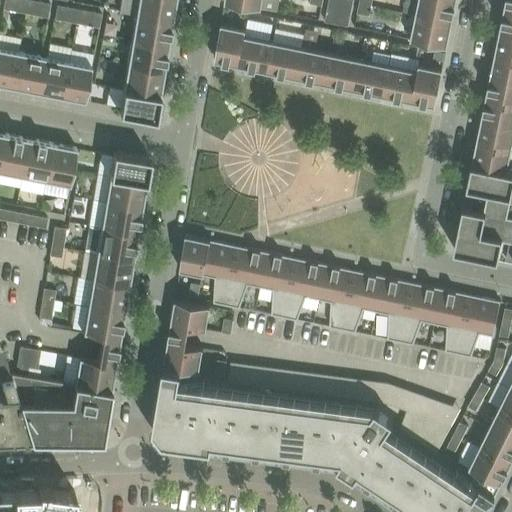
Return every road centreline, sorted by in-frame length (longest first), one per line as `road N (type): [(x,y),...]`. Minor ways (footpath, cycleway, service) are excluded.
road 1 (residential): [(511,274),(421,255),(474,0)]
road 2 (residential): [(130,457),(184,140)]
road 3 (residential): [(373,511),(319,480),(130,457)]
road 4 (residential): [(184,140),(0,105)]
road 5 (residential): [(184,140),(206,0)]
road 6 (residential): [(0,461),(130,457)]
